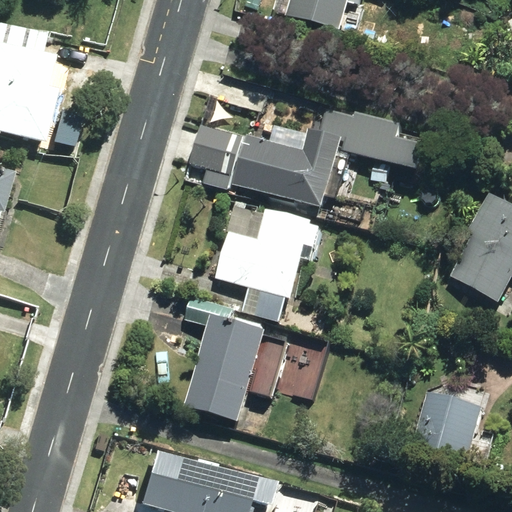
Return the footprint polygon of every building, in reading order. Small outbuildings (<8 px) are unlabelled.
[(290,0),(282,27),(333,42),(345,0),(290,0)] [(0,128),(48,141),(61,87),(50,85),(58,54),(44,51),(49,31),(0,20),(0,128)] [(346,38),(366,42),(368,30),(348,26),(346,38)] [(340,159),(384,174),(395,141),(352,125),(340,159)] [(243,142),(201,129),(187,171),(230,185),(243,142)] [(228,191),(314,221),(337,152),(304,141),(297,160),(244,143),(228,191)] [(0,208),(5,210),(16,171),(0,166),(0,208)] [(446,284),(494,311),(511,279),(511,217),(490,206),(446,284)] [(225,233),(244,238),(249,218),(231,214),(225,233)] [(283,308),(306,233),(262,221),(255,247),(226,239),(212,287),(283,308)] [(179,416),(233,432),(243,400),(266,406),(283,350),(225,333),(230,317),(187,305),(180,327),(203,333),(179,416)] [(405,464),(459,479),(478,415),(426,399),(405,464)] [(183,511),(251,511),(255,498),(275,504),(281,482),(159,451),(146,501),(183,511)] [(511,470),(493,465),(488,483),(511,491),(511,470)]
